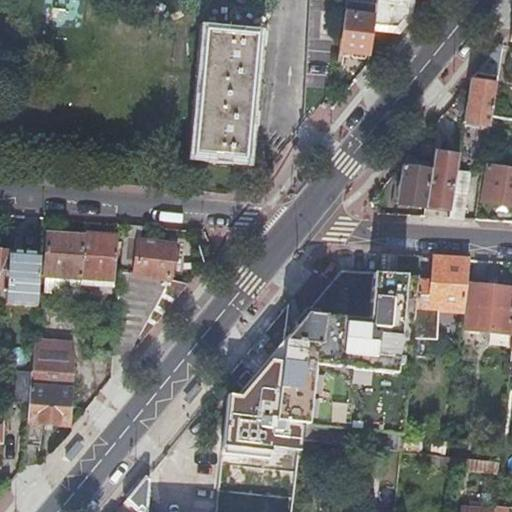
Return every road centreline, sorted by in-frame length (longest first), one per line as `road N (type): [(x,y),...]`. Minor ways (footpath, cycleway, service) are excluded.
road 1 (tertiary): [(294,224),(60,511)]
road 2 (residential): [(294,224),(0,192)]
road 3 (tertiary): [(480,0),(294,224)]
road 4 (residential): [(511,239),(294,224)]
